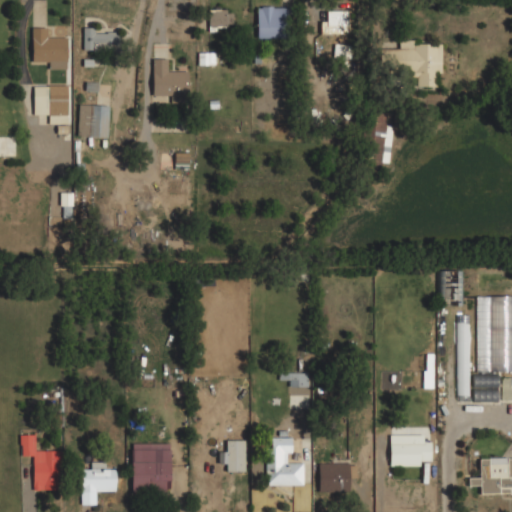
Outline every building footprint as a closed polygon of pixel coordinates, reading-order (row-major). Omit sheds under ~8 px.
[(255,37),(286,37),(286,5),(255,5),(255,37)] [(207,29),(232,29),(232,8),(207,8),(207,29)] [(319,32),(346,32),(346,10),(324,10),(324,18),(319,18),(319,32)] [(66,68),(66,36),(49,36),(49,26),(30,26),(30,59),(41,59),(41,68),(66,68)] [(117,49),(117,27),(82,27),(82,49),(117,49)] [(415,76),(415,86),(439,86),(439,40),(397,40),(397,47),(380,47),(380,76),(415,76)] [(214,51),(197,51),(197,64),(214,64),(214,51)] [(170,58),(151,58),(151,99),(188,99),(188,68),(170,68),(170,58)] [(67,122),(67,85),(33,85),(33,114),(47,114),(47,122),(67,122)] [(77,104),(77,136),(108,136),(108,104),(77,104)] [(357,168),(378,171),(380,162),(385,162),(391,118),(365,114),(357,168)] [(187,152),(174,153),(174,166),(187,166),(187,152)] [(437,270),(436,300),(458,301),(459,271),(437,270)] [(511,295),(475,295),(475,371),(511,371),(511,295)] [(455,396),(469,396),(469,313),(455,313),(455,396)] [(286,386),(307,386),(307,357),(296,357),(296,371),(278,371),(278,378),(286,378),(286,386)] [(473,400),(496,400),(496,373),(473,373),(473,400)] [(35,432),(19,433),(20,455),(32,455),(32,489),(57,489),(57,449),(35,449),(35,432)] [(389,465),(429,465),(429,433),(389,433),(389,465)] [(302,485),(302,462),(290,462),(290,436),(264,436),(265,485),(302,485)] [(244,471),(244,440),(225,440),(226,451),(217,451),(217,463),(225,463),(226,471),(244,471)] [(130,492),(168,492),(168,445),(130,445),(130,492)] [(511,457),(478,457),(478,477),(467,477),(468,485),(479,485),(479,493),(511,493),(511,457)] [(105,462),(89,462),(89,469),(80,469),(80,491),(114,491),(114,468),(105,468),(105,462)] [(317,491),(347,491),(347,480),(355,480),(355,463),(317,463),(317,491)]
